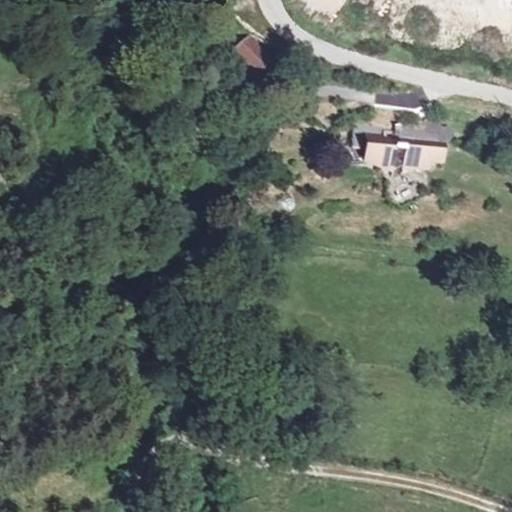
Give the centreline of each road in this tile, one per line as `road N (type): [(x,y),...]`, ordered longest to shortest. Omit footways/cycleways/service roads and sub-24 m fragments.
road 1 (track): [(124,511),(168,470),(301,467),(435,484),(506,511)]
road 2 (residential): [(270,0),(279,23),(317,51),(511,96)]
